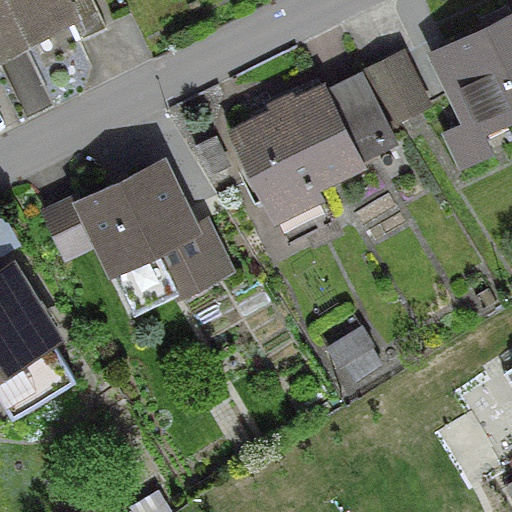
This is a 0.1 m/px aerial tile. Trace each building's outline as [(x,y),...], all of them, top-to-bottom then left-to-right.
[(0,0),(0,43),(62,13),(75,40),(101,27),(87,0),(0,0)] [(511,109),(511,14),(433,52),(467,122),(445,132),(459,161),(482,150),(472,129),(511,109)] [(362,69),(361,69),(391,119),(420,105),(395,53),(362,69)] [(318,88),(227,132),(264,206),(355,162),(354,160),(391,142),(356,71),(319,89),(318,88)] [(207,137),(189,148),(206,176),(223,165),(207,137)] [(187,228),(155,161),(44,215),(63,256),(95,241),(129,311),(221,266),(200,222),(187,228)] [(0,405),(7,417),(70,378),(2,270),(0,270),(0,405)] [(511,360),(510,362),(511,365),(498,373),(511,394),(511,480),(504,486),(511,499),(511,360)] [(162,511),(166,510),(156,494),(132,509),(134,511),(162,511)]
